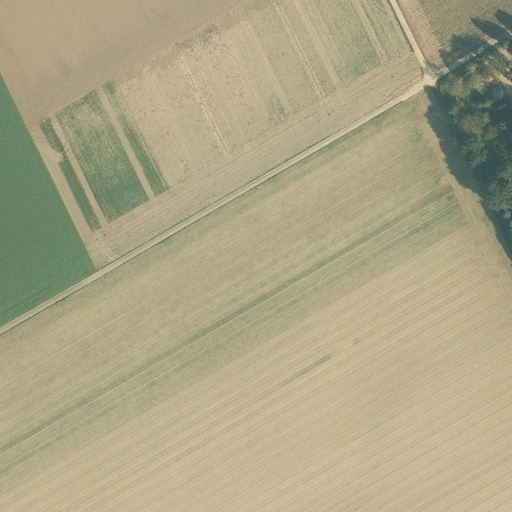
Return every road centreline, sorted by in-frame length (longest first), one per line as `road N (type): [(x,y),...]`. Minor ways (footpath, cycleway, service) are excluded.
road 1 (track): [(497,39),(0,331)]
road 2 (track): [(511,249),(431,80)]
